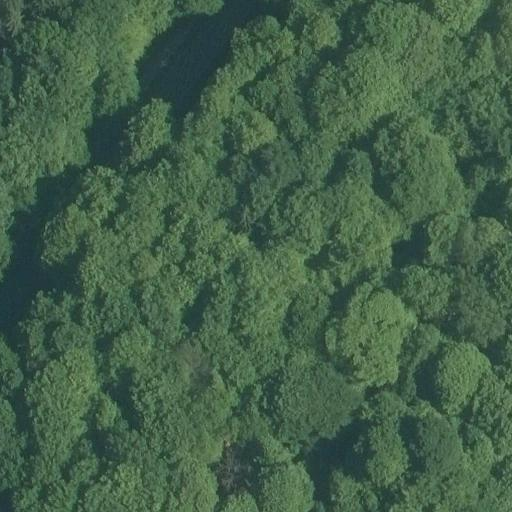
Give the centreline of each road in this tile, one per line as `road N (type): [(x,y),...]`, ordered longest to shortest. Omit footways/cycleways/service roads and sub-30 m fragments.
road 1 (track): [(389,0),(178,511)]
road 2 (secondary): [(0,323),(121,164),(230,0)]
